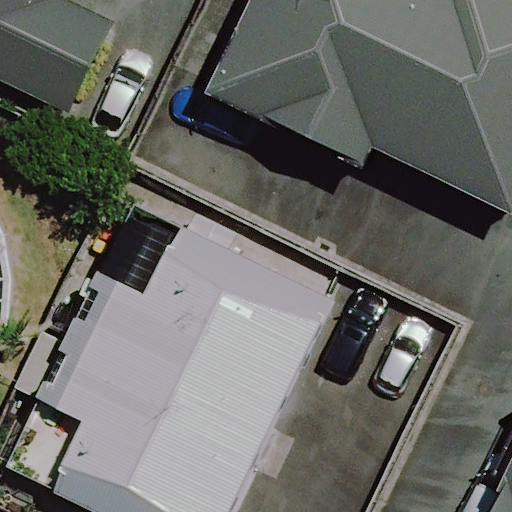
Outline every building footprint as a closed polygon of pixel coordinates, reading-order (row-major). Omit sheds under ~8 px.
[(0,0),(0,77),(79,116),(126,20),(85,0),(0,0)] [(511,0),(269,0),(228,87),(381,160),(391,140),(511,197),(511,0)] [(0,352),(4,340),(12,303),(12,260),(4,226),(0,218),(0,352)] [(244,511),(346,296),(196,226),(166,291),(112,266),(52,394),(103,418),(70,489),(119,511),(244,511)] [(511,511),(511,492),(502,511),(511,511)]
